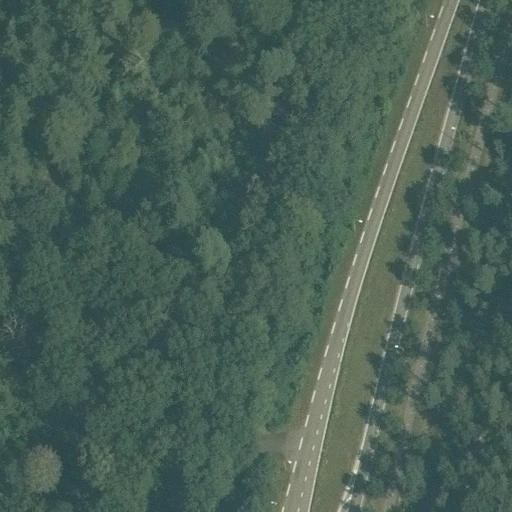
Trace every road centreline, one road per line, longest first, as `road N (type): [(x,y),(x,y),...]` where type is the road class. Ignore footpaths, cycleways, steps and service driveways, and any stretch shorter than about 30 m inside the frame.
road 1 (primary): [(449,0),(370,231),(288,511)]
road 2 (primary): [(355,511),(485,0)]
